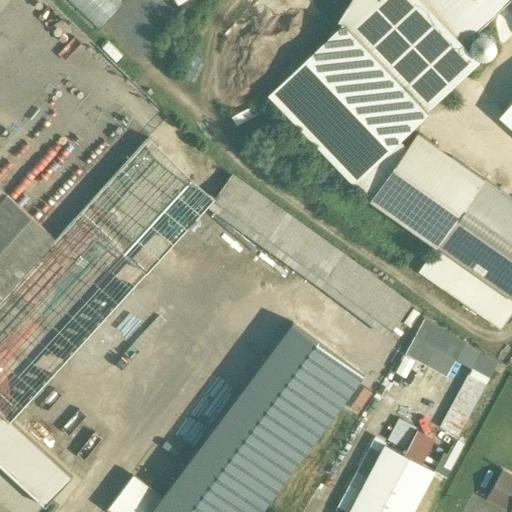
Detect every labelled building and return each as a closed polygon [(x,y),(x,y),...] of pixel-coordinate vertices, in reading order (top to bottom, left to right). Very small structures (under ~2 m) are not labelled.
[(70,0),(98,26),(122,0),(70,0)] [(462,44),(419,0),(351,0),(339,20),(425,110),(478,60),(462,44)] [(508,0),(419,0),(462,44),(508,0)] [(425,110),(343,24),(272,92),(355,178),(425,110)] [(484,177),(420,132),(373,198),(438,243),(484,177)] [(0,300),(0,408),(11,419),(147,270),(147,271),(215,197),(149,137),(57,238),(0,300)] [(345,253),(233,173),(210,205),(321,285),(388,335),(412,303),(345,253)] [(511,196),(484,177),(438,243),(438,244),(511,295),(511,196)] [(0,202),(8,194),(0,186),(0,202)] [(0,202),(0,300),(57,238),(8,194),(0,202)] [(511,313),(511,295),(438,244),(419,270),(502,328),(511,313)] [(426,319),(407,353),(447,375),(466,341),(426,319)] [(294,322),(270,353),(340,406),(364,374),(294,322)] [(163,496),(162,497),(150,511),(260,511),(340,406),(270,353),(163,496)] [(11,419),(0,408),(0,463),(47,506),(74,476),(11,419)] [(386,443),(349,511),(412,511),(435,470),(386,443)] [(511,474),(503,469),(487,497),(511,511),(511,510),(511,474)] [(150,511),(162,497),(163,496),(134,475),(110,507),(116,511),(150,511)]
